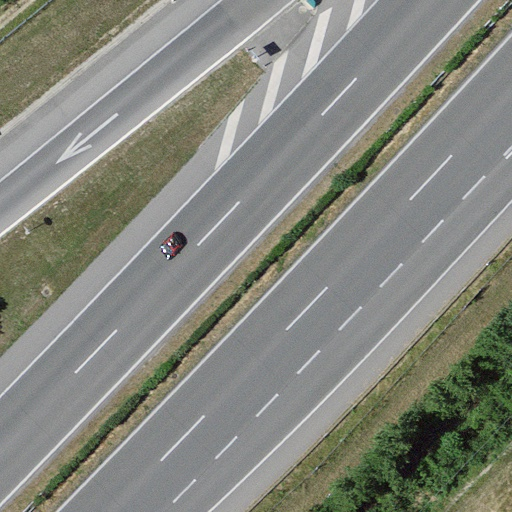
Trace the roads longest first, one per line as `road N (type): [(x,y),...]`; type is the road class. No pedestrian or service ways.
road 1 (motorway): [(429,0),(0,452)]
road 2 (motorway): [(111,511),(511,91)]
road 3 (motorway): [(258,0),(0,210)]
